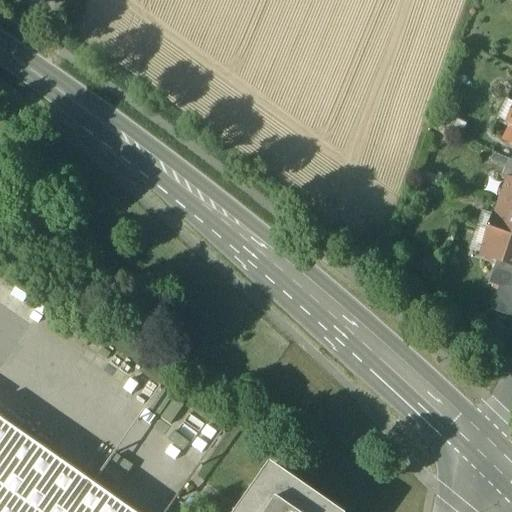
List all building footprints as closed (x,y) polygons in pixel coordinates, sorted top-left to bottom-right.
[(511,162),(508,160),(501,180),(507,182),(508,181),(511,182),(511,162)] [(507,198),(500,219),(495,217),(485,246),(490,247),(486,259),(497,262),(511,267),(511,182),(508,181),(507,182),(502,197),(507,198)] [(511,267),(497,262),(488,285),(498,289),(511,293),(511,267)] [(511,293),(498,289),(489,313),(511,321),(511,293)] [(0,511),(131,511),(0,420),(0,511)] [(329,511),(271,471),(242,511),(329,511)]
